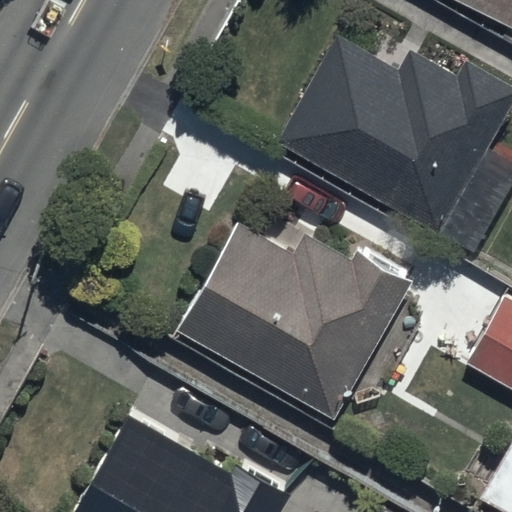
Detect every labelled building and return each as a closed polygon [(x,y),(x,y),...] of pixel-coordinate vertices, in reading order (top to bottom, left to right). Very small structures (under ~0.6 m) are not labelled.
[(511,0),(454,0),(511,27),(511,0)] [(334,33),(274,140),(457,241),(501,164),(482,154),(511,100),(511,84),(467,60),(457,77),(406,49),(396,68),(334,33)] [(238,219),(176,327),(336,418),(415,280),(356,247),(351,257),(304,230),(293,250),(238,219)] [(511,298),(504,294),(465,358),(511,386),(511,298)] [(132,411),(70,511),(280,511),(292,493),(238,461),(232,471),(132,411)] [(511,444),(486,498),(511,510),(511,444)]
